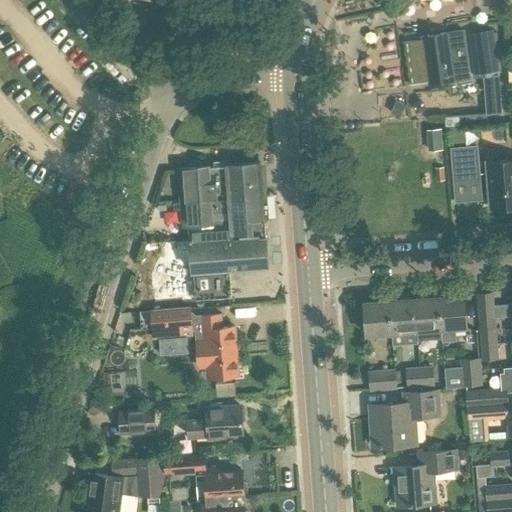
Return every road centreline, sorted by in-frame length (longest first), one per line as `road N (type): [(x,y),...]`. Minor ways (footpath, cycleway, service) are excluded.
road 1 (residential): [(41,511),(156,132),(187,87)]
road 2 (primary): [(325,511),(307,267)]
road 3 (track): [(168,111),(114,109),(98,158),(76,164),(52,157),(0,103)]
road 4 (residential): [(307,267),(511,252)]
road 5 (primary): [(307,267),(293,71)]
road 6 (track): [(114,109),(80,88),(6,6)]
road 7 (unclassified): [(187,87),(124,56),(75,0)]
